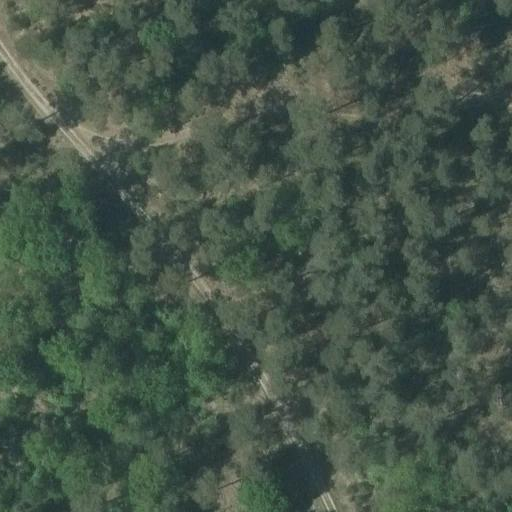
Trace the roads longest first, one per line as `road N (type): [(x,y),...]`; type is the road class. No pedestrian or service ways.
road 1 (track): [(0,69),(48,135),(136,211),(186,271),(270,398),(332,511)]
road 2 (track): [(48,135),(185,148),(275,102),(329,90),(511,104)]
